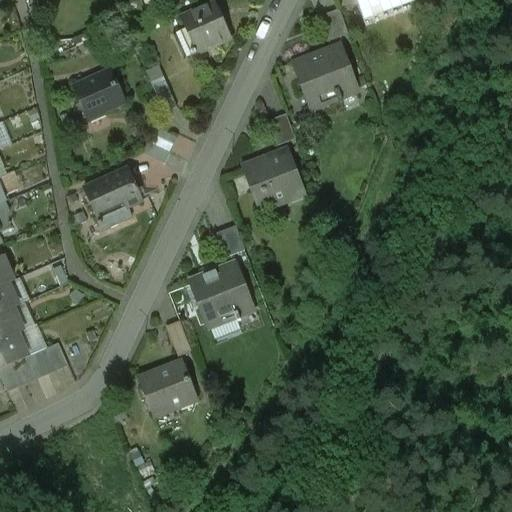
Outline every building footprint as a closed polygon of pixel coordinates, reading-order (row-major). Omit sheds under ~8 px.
[(214,4),(181,19),(185,30),(196,55),(197,56),(230,41),(214,4)] [(338,11),(317,19),(327,44),(348,36),(338,11)] [(185,30),(173,36),(184,61),(196,55),(185,30)] [(339,46),(319,54),(319,55),(293,65),(312,111),(337,101),(339,104),(342,103),(342,101),(358,95),(339,46)] [(110,73),(75,89),(81,103),(80,103),(87,118),(102,111),(104,114),(125,105),(117,87),(116,87),(110,73)] [(177,109),(165,83),(152,88),(164,115),(177,109)] [(285,116),(268,123),(278,147),(295,141),(285,116)] [(169,155),(148,145),(143,156),(164,166),(169,155)] [(286,151),(243,167),(260,212),(303,195),(286,151)] [(128,171),(84,191),(96,218),(124,205),(126,209),(128,209),(142,202),(128,171)] [(124,205),(96,218),(99,225),(98,225),(99,228),(100,228),(101,228),(104,235),(133,222),(130,215),(130,214),(128,209),(126,209),(124,205)] [(235,228),(213,237),(222,261),(245,252),(235,228)] [(0,259),(0,288),(7,285),(13,282),(3,259),(0,259)] [(234,265),(189,282),(208,330),(236,320),(237,323),(241,322),(238,316),(252,310),(234,265)] [(0,288),(0,315),(12,310),(17,307),(7,285),(0,288)] [(0,315),(0,342),(17,335),(22,333),(12,310),(0,315)] [(179,323),(166,328),(178,358),(191,353),(179,323)] [(0,342),(0,370),(7,367),(17,363),(27,359),(17,335),(0,342)] [(67,367),(58,345),(47,350),(57,371),(67,367)] [(57,371),(47,350),(37,354),(47,376),(57,371)] [(37,354),(27,359),(37,380),(47,376),(37,354)] [(37,380),(27,359),(17,363),(27,384),(37,380)] [(17,363),(7,367),(17,389),(27,384),(17,363)] [(182,363),(138,380),(152,416),(170,409),(171,412),(197,402),(182,363)] [(17,389),(7,367),(0,370),(0,378),(7,393),(17,389)]
